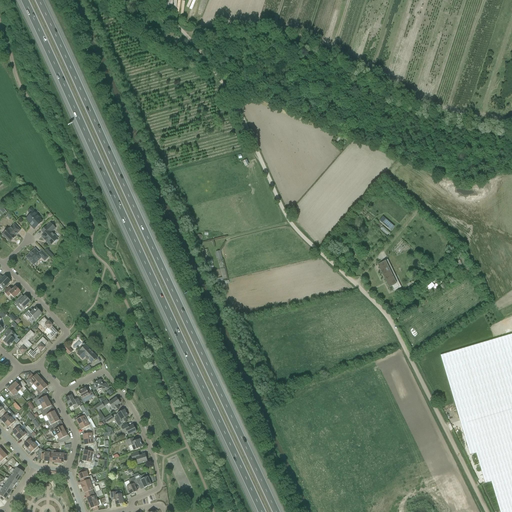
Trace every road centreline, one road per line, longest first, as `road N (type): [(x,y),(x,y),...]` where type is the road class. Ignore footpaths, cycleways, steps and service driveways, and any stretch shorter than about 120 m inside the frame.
road 1 (motorway): [(275,511),(38,0)]
road 2 (motorway): [(24,0),(261,511)]
road 3 (track): [(486,511),(396,329),(282,210),(227,89),(191,42)]
road 4 (residential): [(132,508),(131,501),(159,487),(148,441),(124,396),(101,371),(58,394)]
road 5 (residential): [(37,365),(67,333),(0,261)]
